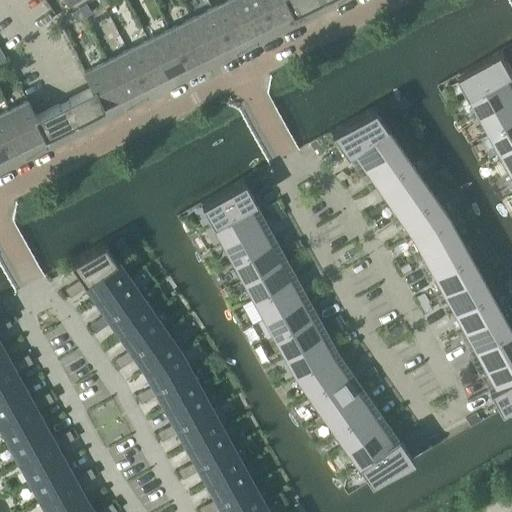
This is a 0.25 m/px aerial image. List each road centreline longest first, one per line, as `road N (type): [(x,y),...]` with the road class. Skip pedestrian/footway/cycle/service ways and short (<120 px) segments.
road 1 (residential): [(289,165),(314,166),(387,276),(460,411),(428,429),(343,304),(286,187)]
road 2 (residential): [(0,198),(236,75)]
road 3 (residential): [(35,299),(24,319),(83,436),(135,511)]
road 4 (residential): [(180,511),(58,302)]
road 5 (residential): [(236,75),(392,0)]
